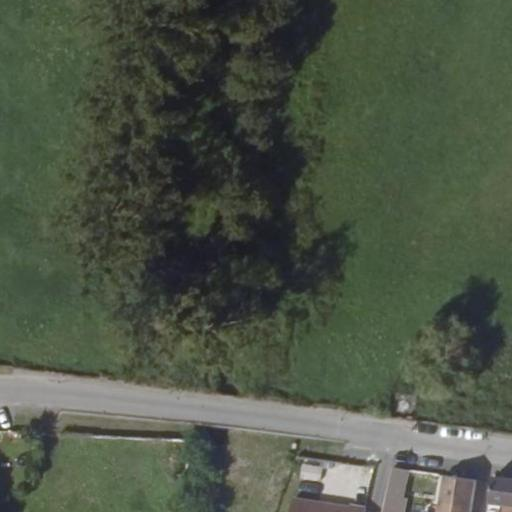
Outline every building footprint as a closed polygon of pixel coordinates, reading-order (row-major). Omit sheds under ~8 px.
[(37,441),(37,430),(0,428),(0,446),(12,447),(12,440),(37,441)] [(196,439),(188,439),(175,438),(174,474),(194,476),(196,439)] [(297,480),(319,483),(321,465),(300,462),(297,480)] [(391,466),(385,502),(402,506),(405,507),(411,470),(391,466)] [(447,475),(441,511),(471,511),(475,480),(447,475)] [(511,511),(511,479),(494,478),(493,483),(491,508),(503,510),(511,511)] [(293,511),(367,511),(369,506),(353,503),(352,507),(296,498),(293,511)] [(385,502),(383,511),(401,511),(402,506),(385,502)]
